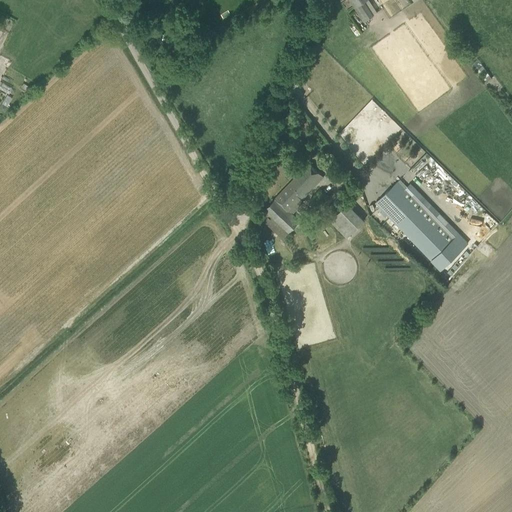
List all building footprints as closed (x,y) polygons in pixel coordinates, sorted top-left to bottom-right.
[(373,15),(364,1),(366,0),(350,0),(364,21),(373,15)] [(258,215),(283,239),(299,221),(291,214),(303,201),(301,200),(323,177),(309,163),(258,215)] [(468,243),(411,184),(404,190),(397,182),(376,203),(380,207),(378,209),(385,217),(387,215),(440,269),(468,243)] [(310,200),(316,206),(327,196),(320,190),(310,200)] [(330,220),(347,237),(364,221),(347,203),(330,220)]
